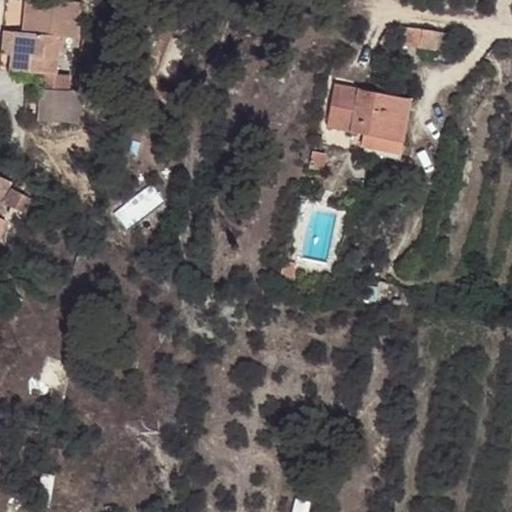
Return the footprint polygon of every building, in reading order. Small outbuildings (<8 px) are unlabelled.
[(10,52),(8,66),(39,70),(52,71),(57,40),(52,39),(54,32),(59,33),(75,36),(78,18),(74,17),(76,2),(64,0),(27,0),(22,26),(16,25),(10,52)] [(0,49),(10,52),(16,25),(3,22),(0,38),(0,49)] [(422,47),(438,50),(441,33),(423,30),(422,47)] [(452,51),(454,35),(441,33),(438,50),(452,51)] [(97,41),(83,38),(80,50),(95,53),(97,41)] [(39,70),(37,85),(70,89),(72,74),(52,71),(39,70)] [(37,85),(34,117),(78,121),(81,89),(70,89),(37,85)] [(364,136),(377,138),(405,142),(413,99),(333,85),(326,128),(364,136)] [(375,150),(377,138),(364,136),(362,149),(375,150)] [(405,142),(377,138),(375,150),(374,156),(401,161),(405,142)] [(324,170),(327,153),(314,152),(311,167),(324,170)] [(0,242),(8,225),(0,221),(0,212),(12,185),(9,184),(0,180),(0,242)] [(9,207),(30,215),(35,202),(15,193),(9,207)] [(298,263),(286,260),(283,273),(294,276),(298,263)] [(22,298),(16,294),(12,301),(18,304),(22,298)] [(93,376),(103,377),(105,376),(106,372),(104,368),(95,368),(93,376)]
